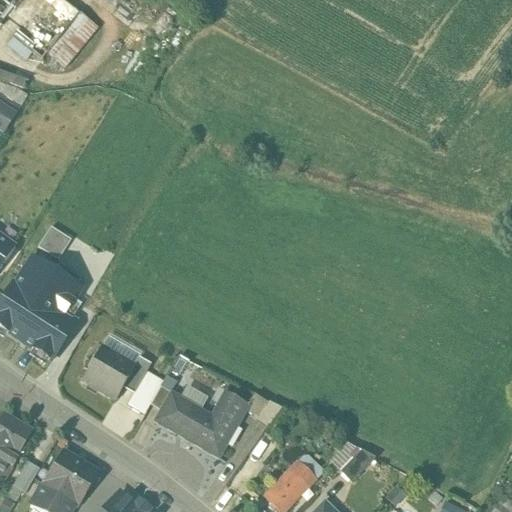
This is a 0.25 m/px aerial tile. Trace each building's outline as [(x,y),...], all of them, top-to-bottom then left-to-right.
[(0,0),(0,28),(3,31),(41,61),(79,15),(60,0),(0,0)] [(60,0),(79,15),(91,0),(60,0)] [(97,29),(91,24),(90,24),(80,15),(79,15),(46,55),(64,69),(97,29)] [(0,70),(0,95),(21,103),(30,82),(0,70)] [(15,116),(0,105),(0,131),(4,134),(15,116)] [(50,229),(37,249),(57,262),(70,242),(50,229)] [(0,271),(15,250),(0,239),(0,271)] [(78,323),(72,319),(80,306),(75,303),(82,291),(29,257),(0,302),(0,338),(3,340),(5,337),(30,352),(27,356),(44,367),(47,363),(51,365),(78,323)] [(139,360),(141,357),(124,347),(115,362),(130,370),(136,359),(139,360)] [(133,372),(130,370),(115,362),(101,354),(84,383),(116,401),(122,389),(133,372)] [(130,370),(133,372),(122,389),(134,397),(143,381),(151,368),(139,360),(136,359),(130,370)] [(166,378),(160,389),(170,395),(176,383),(166,378)] [(142,415),(143,414),(143,413),(157,389),(143,381),(134,397),(138,399),(132,409),(142,415)] [(149,407),(159,413),(170,395),(160,389),(149,407)] [(218,459),(234,431),(247,408),(225,395),(211,419),(170,395),(159,413),(153,424),(218,460),(218,459)] [(268,404),(259,416),(259,417),(256,421),(267,429),(281,410),(268,404)] [(0,479),(3,481),(10,469),(11,469),(16,461),(15,461),(15,460),(31,434),(2,416),(0,420),(0,479)] [(375,459),(362,452),(360,451),(339,473),(351,484),(375,459)] [(98,474),(63,453),(29,509),(34,511),(70,511),(73,508),(77,510),(98,474)] [(276,511),(284,511),(289,508),(289,507),(320,476),(320,470),(308,458),(302,458),(299,461),(263,498),(276,511)] [(12,488),(24,495),(38,471),(27,464),(12,488)] [(96,511),(147,511),(118,487),(96,511)] [(440,511),(471,511),(472,511),(443,503),(440,511)]
